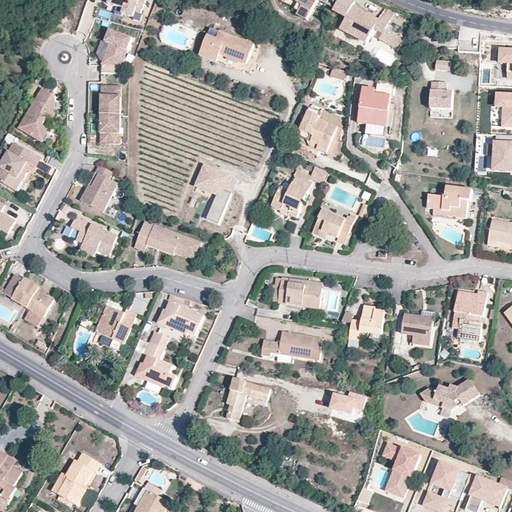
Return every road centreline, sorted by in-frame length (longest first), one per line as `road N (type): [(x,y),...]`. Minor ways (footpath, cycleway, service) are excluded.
road 1 (residential): [(235,301),(156,277),(82,281),(38,252),(38,231),(78,154),(79,84),(65,57)]
road 2 (unknown): [(271,256),(259,247),(256,228),(308,114),(302,75)]
road 3 (tertiary): [(145,438),(0,351)]
road 4 (residential): [(442,270),(388,196),(355,265)]
road 5 (residential): [(235,301),(166,449)]
road 6 (residential): [(355,265),(271,256),(254,264),(235,301)]
